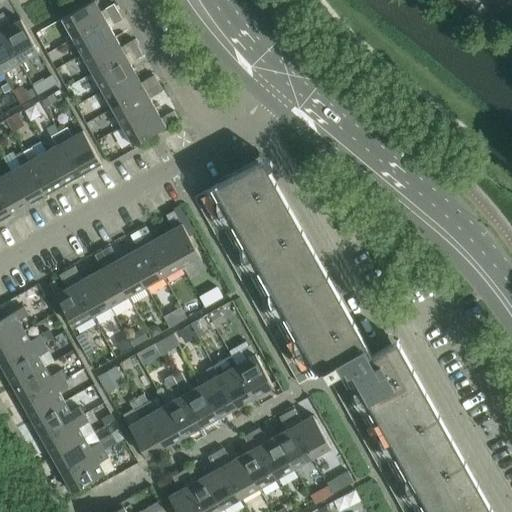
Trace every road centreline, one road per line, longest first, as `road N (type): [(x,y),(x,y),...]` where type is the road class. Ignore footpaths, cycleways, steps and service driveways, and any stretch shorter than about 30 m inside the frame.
road 1 (residential): [(247,119),(268,133),(368,312),(410,331),(510,511)]
road 2 (tertiary): [(511,306),(420,208),(279,86)]
road 3 (residential): [(214,146),(0,266)]
road 4 (residential): [(131,0),(214,146)]
